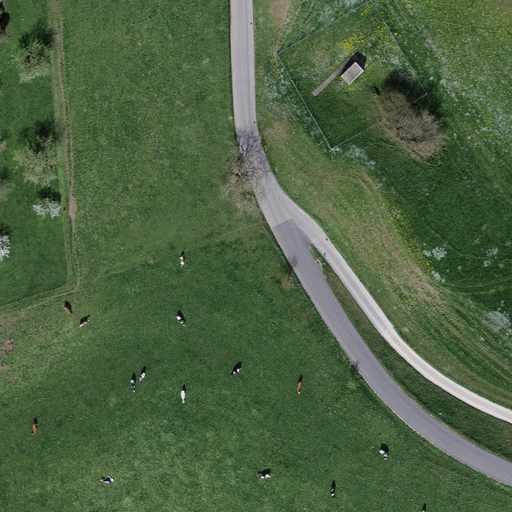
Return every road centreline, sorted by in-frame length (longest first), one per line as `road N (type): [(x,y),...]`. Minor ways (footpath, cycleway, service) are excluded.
road 1 (unclassified): [(242,0),(249,141),(305,269),(384,385),(430,427),(511,474)]
road 2 (track): [(271,204),(323,244),(417,364),(511,416)]
